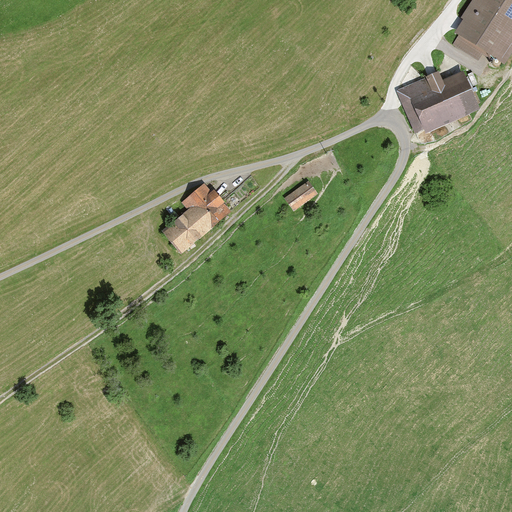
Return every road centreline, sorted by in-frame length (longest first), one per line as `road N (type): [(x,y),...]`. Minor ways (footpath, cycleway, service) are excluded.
road 1 (unclassified): [(183,511),(403,162),(401,131),(375,122),(289,158),(200,180),(0,276)]
road 2 (track): [(0,400),(167,280),(289,158)]
road 3 (track): [(455,0),(395,84),(388,121)]
